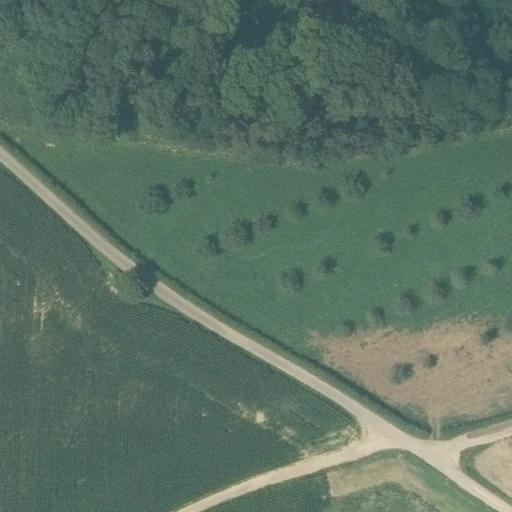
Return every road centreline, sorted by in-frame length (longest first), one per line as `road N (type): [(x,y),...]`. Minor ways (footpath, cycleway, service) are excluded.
road 1 (unclassified): [(508,511),(328,391),(160,293),(0,155)]
road 2 (track): [(399,439),(191,511)]
